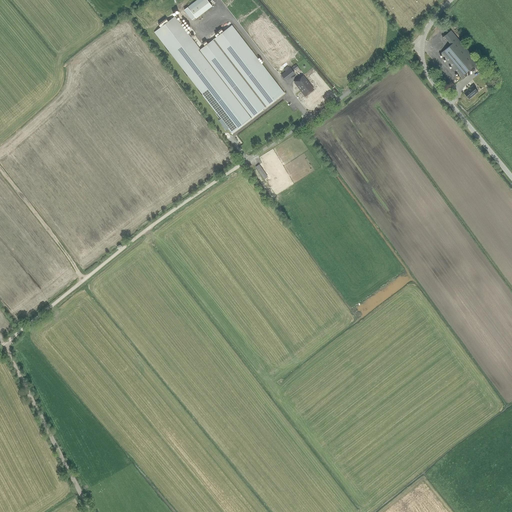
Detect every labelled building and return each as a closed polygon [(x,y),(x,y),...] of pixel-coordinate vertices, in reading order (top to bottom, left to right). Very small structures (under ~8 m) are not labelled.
[(194,7),(190,10),(196,18),(200,15),(194,7)] [(284,93),(232,25),(223,31),(221,28),(218,31),(220,34),(208,43),(206,41),(203,43),(205,45),(200,49),(174,16),(168,21),(166,18),(158,24),(161,27),(154,32),(232,133),(284,93)] [(440,53),(462,80),(467,76),(465,74),(474,67),(480,73),(483,70),(451,30),(444,36),(451,45),(440,53)] [(290,68),(281,75),(286,80),(295,74),(290,68)] [(305,96),(313,90),(303,76),(295,82),(305,96)] [(473,85),(464,93),(469,99),(478,92),(473,85)]
